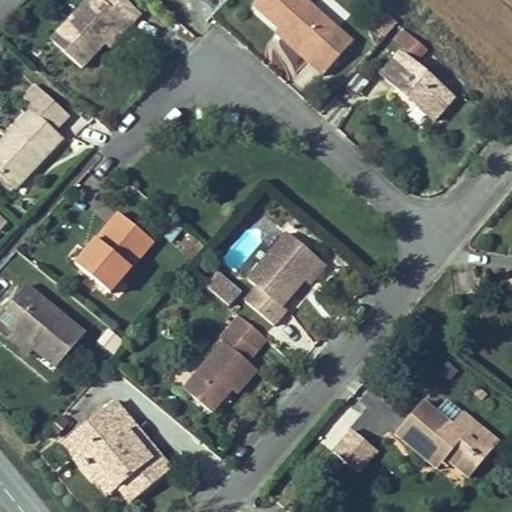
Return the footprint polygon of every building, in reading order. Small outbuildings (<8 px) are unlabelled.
[(72,0),(54,22),(88,51),(110,25),(128,3),(132,6),(137,0),(72,0)] [(359,19),(337,0),(279,0),(287,6),(317,32),(312,38),(329,54),(359,19)] [(114,28),(132,6),(128,3),(110,25),(114,28)] [(282,13),(312,38),(317,32),(287,6),(282,13)] [(383,13),(371,31),(385,40),(397,21),(383,13)] [(462,74),(408,27),(387,51),(441,98),(462,74)] [(0,153),(26,175),(69,122),(35,94),(0,136),(0,153)] [(113,281),(160,224),(126,196),(80,253),(113,281)] [(325,239),(294,214),(257,259),(267,266),(256,280),(283,303),(295,288),(289,283),(325,239)] [(0,250),(13,235),(0,223),(0,250)] [(43,336),(66,354),(94,318),(37,273),(16,299),(27,307),(19,318),(24,321),(43,336)] [(231,308),(242,291),(217,273),(205,290),(231,308)] [(244,295),(232,310),(257,330),(269,315),(244,295)] [(186,377),(212,398),(233,372),(237,376),(256,351),(247,344),(257,330),(232,310),(221,324),(226,327),(186,377)] [(43,336),(24,321),(17,328),(37,344),(43,336)] [(107,330),(96,345),(112,356),(122,342),(107,330)] [(467,393),(453,408),(426,382),(399,410),(442,453),(451,443),(462,454),(477,438),(486,447),(503,429),(467,393)] [(129,468),(139,480),(175,449),(160,430),(153,436),(133,413),(141,407),(124,387),(96,410),(104,419),(80,439),(93,454),(107,442),(129,468)] [(160,430),(141,407),(133,413),(153,436),(160,430)] [(104,419),(96,410),(73,429),(80,439),(104,419)] [(350,429),(330,452),(358,477),(378,454),(350,429)] [(462,454),(471,463),(486,447),(477,438),(462,454)] [(129,468),(107,442),(93,454),(115,480),(129,468)]
